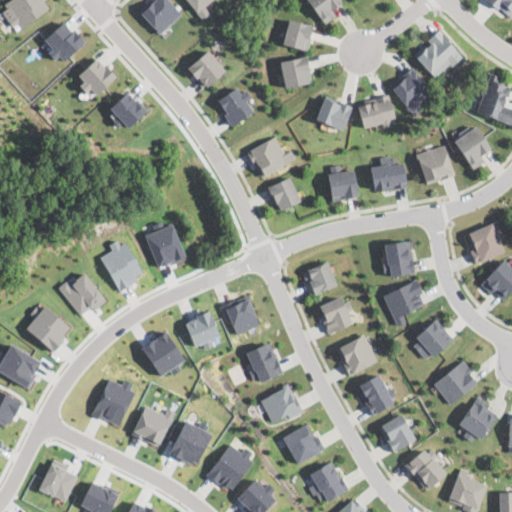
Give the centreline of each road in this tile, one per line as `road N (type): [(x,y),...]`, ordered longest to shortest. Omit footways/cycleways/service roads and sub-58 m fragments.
road 1 (residential): [(511,175),(468,203),(335,228),(155,301),(110,331),(67,377),(0,498)]
road 2 (residential): [(411,511),(359,450),(217,154),(92,0)]
road 3 (residential): [(44,421),(208,511)]
road 4 (residential): [(435,213),(452,292),(483,326),(511,342)]
